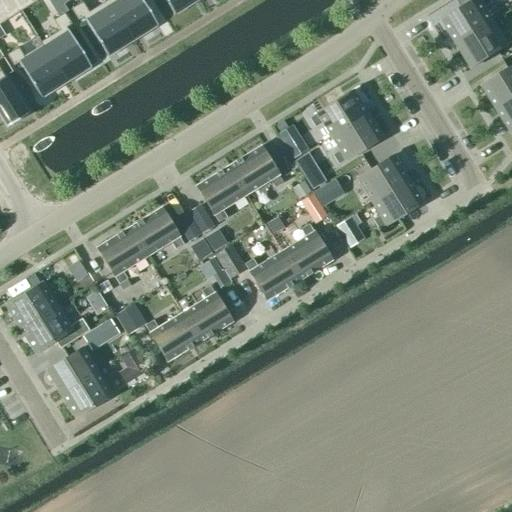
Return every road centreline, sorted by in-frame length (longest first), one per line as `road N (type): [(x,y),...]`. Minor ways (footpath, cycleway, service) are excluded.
road 1 (unclassified): [(39,234),(377,20)]
road 2 (residential): [(479,188),(377,20)]
